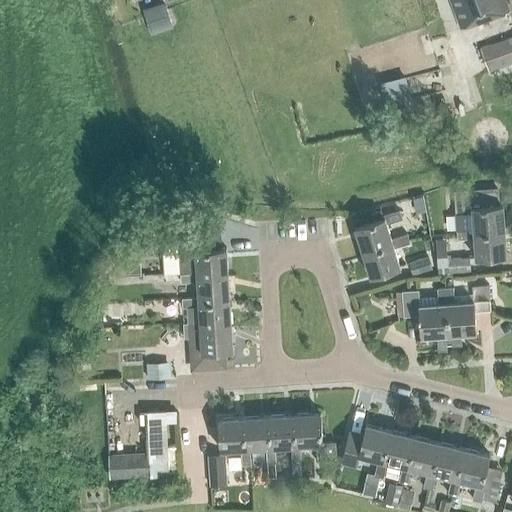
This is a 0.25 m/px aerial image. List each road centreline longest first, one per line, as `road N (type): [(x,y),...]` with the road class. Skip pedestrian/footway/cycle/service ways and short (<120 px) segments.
road 1 (residential): [(274,378),(270,267),(309,255),(325,274),(350,372)]
road 2 (residential): [(274,378),(206,384),(192,398),(197,482)]
road 3 (residential): [(511,412),(350,372)]
